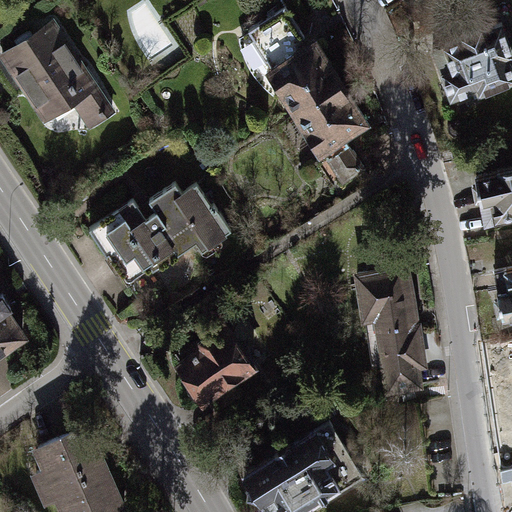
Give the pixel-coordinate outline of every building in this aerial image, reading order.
[(306,37),(288,10),(237,40),(254,68),(262,80),(285,116),(334,80),(314,50),(306,37)] [(63,21),(0,56),(0,59),(41,131),(74,112),(86,132),(117,115),(104,91),(97,80),(63,21)] [(511,45),(504,23),(436,47),(452,99),(481,88),(481,96),(511,84),(511,45)] [(368,127),(334,80),(285,116),(317,166),(368,127)] [(511,165),(470,172),(480,230),(511,224),(511,165)] [(134,197),(85,227),(104,256),(114,250),(138,287),(157,275),(153,269),(178,253),(180,251),(194,243),(202,256),(238,233),(201,176),(187,185),(182,177),(143,201),(150,212),(146,215),(134,197)] [(511,261),(485,266),(495,322),(511,319),(511,261)] [(411,263),(358,271),(366,322),(376,321),(387,396),(424,391),(421,371),(427,370),(411,263)] [(0,290),(0,354),(29,338),(0,290)] [(231,324),(171,361),(199,404),(262,369),(231,324)] [(330,422),(239,471),(261,508),(274,501),(280,511),(308,511),(356,484),(343,462),(351,457),(330,422)] [(92,423),(35,449),(44,470),(37,474),(51,506),(58,503),(62,511),(130,511),(132,511),(92,423)]
